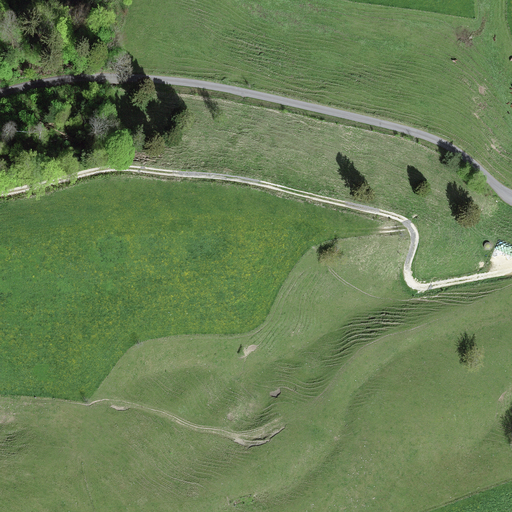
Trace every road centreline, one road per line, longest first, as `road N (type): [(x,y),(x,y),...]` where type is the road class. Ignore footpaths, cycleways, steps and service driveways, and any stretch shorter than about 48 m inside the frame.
road 1 (track): [(0,193),(110,166),(205,174),(411,223),(407,275),(416,282),(511,269)]
road 2 (unclassified): [(0,92),(99,76),(252,93),(434,137),(511,195)]
